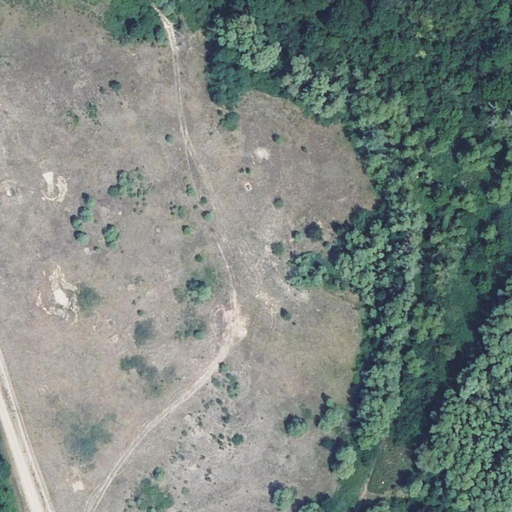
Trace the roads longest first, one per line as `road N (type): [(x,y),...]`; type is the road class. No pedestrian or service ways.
road 1 (track): [(416,292),(383,441),(354,511)]
road 2 (track): [(43,511),(0,386)]
